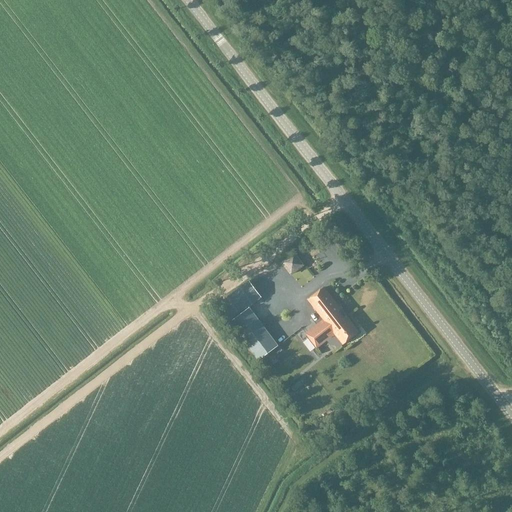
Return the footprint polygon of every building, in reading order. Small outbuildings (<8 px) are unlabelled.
[(291,276),(304,265),(294,251),(280,261),(291,276)] [(249,280),(217,304),(229,320),(262,296),(249,280)] [(347,342),(363,329),(350,313),(351,313),(345,306),(345,307),(328,285),(312,297),(327,317),(310,331),(321,345),(339,331),(347,342)] [(249,308),(230,323),(260,361),(279,346),(249,308)] [(288,314),(280,323),(285,328),(294,319),(288,314)] [(71,386),(77,391),(82,386),(77,380),(71,386)]
